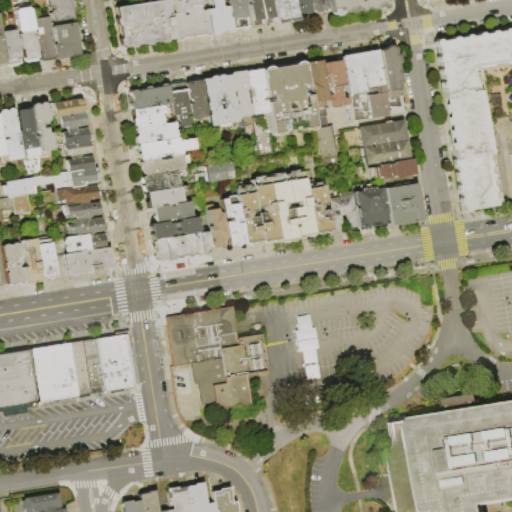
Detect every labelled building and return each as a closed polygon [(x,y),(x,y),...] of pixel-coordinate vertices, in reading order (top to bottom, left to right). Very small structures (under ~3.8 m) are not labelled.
[(47,17),(46,14),(49,14),(49,11),(51,11),(51,8),(46,9),(44,0),(69,0),(72,19),(47,23),(47,17)] [(166,0),(172,39),(164,41),(163,42),(157,44),(154,42),(149,43),(148,45),(141,46),(140,44),(133,46),(132,48),(128,49),(124,47),(119,48),(119,45),(117,44),(116,39),(118,38),(116,25),(114,24),(114,19),(116,18),(113,8),(166,0)] [(166,0),(201,0),(207,33),(205,36),(203,37),(200,34),(180,38),(178,40),(174,41),(172,39),(166,0)] [(201,0),(217,0),(218,8),(226,7),(230,29),(226,31),(223,33),(221,31),(214,32),(212,34),(208,35),(207,33),(201,0)] [(241,0),(246,27),(230,29),(226,7),(224,0),(241,0)] [(246,0),(268,0),(269,1),(273,23),(251,26),(246,0)] [(292,0),(295,19),(295,20),(273,23),(269,1),(274,0),(292,0)] [(308,0),(310,12),(310,16),(295,19),(292,0),(308,0)] [(308,0),(323,0),(325,8),(323,10),(318,10),(317,12),(312,13),(310,12),(308,0)] [(382,0),(384,2),(384,5),(383,8),(379,9),(377,7),(374,8),(372,9),(370,11),(367,11),(364,10),(361,10),(360,13),(357,13),(355,12),(353,12),(350,14),(348,14),(345,13),(339,14),(338,16),(334,16),(330,15),(329,13),(327,0),(382,0)] [(17,39),(13,12),(14,10),(18,9),(19,11),(21,11),(21,9),(26,8),(27,10),(29,9),(30,17),(31,28),(34,44),(35,50),(36,59),(23,61),(21,50),(18,50),(18,48),(17,39)] [(30,17),(33,16),(34,19),(47,17),(47,23),(49,33),(47,33),(48,41),(50,43),(51,45),(53,58),(39,60),(37,52),(35,50),(34,44),(35,41),(34,29),(31,28),(30,17)] [(53,58),(51,45),(54,45),(52,29),(50,30),(50,27),(73,23),(78,56),(53,60),(53,58)] [(503,206),(469,211),(469,213),(464,214),(463,214),(462,212),(461,206),(459,207),(459,205),(458,200),(460,199),(459,193),(457,194),(457,193),(456,187),(458,186),(457,181),(455,181),(455,180),(454,174),(456,173),(455,168),(453,168),(453,167),(452,161),(454,160),(442,89),(440,88),(440,84),(441,82),(440,76),(438,75),(437,72),(439,70),(438,63),(436,62),(435,59),(437,57),(435,48),(433,46),(432,44),(435,40),(438,40),(440,42),(450,40),(451,38),(455,37),(457,39),(463,38),(464,36),(468,35),(470,37),(476,36),(477,34),(481,33),(482,35),(488,34),(490,32),(493,31),(495,33),(501,32),(502,30),(506,29),(508,31),(511,30),(511,61),(481,67),(503,206)] [(4,64),(0,39),(0,32),(13,30),(14,39),(17,39),(18,48),(15,48),(18,63),(4,66),(4,64)] [(387,117),(377,51),(382,50),(384,47),(388,46),(391,48),(393,48),(394,56),(396,55),(398,64),(395,64),(398,78),(399,78),(402,97),(400,97),(399,97),(402,115),(387,117)] [(340,56),(377,51),(387,117),(352,122),(348,95),(346,95),(340,56)] [(303,64),(320,61),(320,64),(323,80),(321,80),(322,90),(324,90),(325,97),(326,102),(319,103),(320,108),(310,110),(307,96),(309,95),(308,89),(306,89),(303,64)] [(326,102),(325,97),(330,96),(329,88),(327,88),(326,84),(323,85),(323,80),(320,64),(339,61),(343,86),(338,86),(340,100),(345,99),(346,105),(338,106),(336,108),(329,109),(327,108),(326,102)] [(266,114),(265,104),(272,103),(271,98),(264,99),(260,70),(261,70),(262,68),(264,68),(267,67),(268,68),(269,69),(293,65),(294,64),(295,63),(296,62),(300,62),(301,63),(302,63),(303,64),(306,89),(307,92),(300,93),(301,97),(307,96),(310,110),(313,129),(311,131),(309,131),(306,131),(305,129),(280,133),(279,136),(277,136),(274,137),(272,136),(271,135),(268,120),(267,120),(266,114)] [(229,73),(244,70),(244,72),(247,90),(244,91),(246,105),(249,104),(251,117),(236,119),(233,98),(234,96),(233,92),(232,92),(229,73)] [(251,117),(249,104),(247,90),(244,72),(260,70),(264,99),(265,104),(266,114),(251,117)] [(200,80),(207,79),(209,77),(213,76),(214,77),(215,76),(220,75),(221,77),(228,76),(231,93),(230,94),(231,98),(232,98),(233,106),(232,107),(232,108),(233,110),(233,111),(234,111),(235,122),(233,123),(230,124),(228,123),(226,125),(223,125),(222,124),(219,126),(215,126),(213,126),(212,127),(209,127),(207,126),(206,118),(200,80)] [(189,114),(187,105),(191,105),(190,100),(187,101),(185,91),(184,83),(200,80),(206,118),(190,121),(189,114)] [(132,110),(130,99),(128,98),(127,96),(127,93),(128,92),(130,91),(132,90),(134,92),(167,87),(168,93),(170,105),(160,106),(132,110)] [(170,105),(168,93),(185,91),(187,101),(187,105),(189,114),(186,114),(188,127),(173,129),(172,123),(170,105)] [(82,113),(58,117),(53,118),(51,103),(80,99),(82,113)] [(28,109),(28,106),(29,105),(30,104),(32,104),(34,104),(35,105),(36,105),(37,104),(38,103),(40,103),(41,103),(43,104),(44,104),(47,121),(44,122),(45,125),(39,126),(39,129),(45,128),(46,133),(49,133),(52,149),(49,151),(46,151),(43,151),(41,152),(37,152),(35,152),(33,139),(32,137),(35,137),(34,133),(32,133),(32,132),(28,109)] [(133,128),(131,127),(130,121),(131,118),(131,111),(132,110),(160,106),(162,109),(163,113),(161,115),(159,116),(161,124),(133,128)] [(0,110),(2,110),(4,112),(5,109),(7,109),(10,109),(12,110),(16,134),(13,134),(15,146),(17,145),(19,159),(3,161),(2,155),(0,141),(7,140),(4,138),(0,138),(0,110)] [(14,111),(28,109),(32,132),(30,134),(31,139),(33,139),(35,152),(36,161),(23,163),(21,150),(19,150),(16,132),(17,132),(14,111)] [(60,130),(58,117),(82,113),(84,126),(73,128),(64,129),(60,130)] [(357,128),(403,121),(408,159),(363,166),(357,128)] [(136,145),(134,145),(132,138),(134,137),(133,128),(161,124),(172,123),(173,129),(172,130),(173,131),(174,132),(175,136),(174,139),(165,141),(161,141),(159,142),(158,135),(151,136),(152,143),(136,145)] [(314,129),(331,126),(336,156),(323,158),(323,156),(318,157),(314,129)] [(87,141),(62,145),(60,133),(65,132),(64,129),(73,128),(74,131),(85,129),(87,141)] [(141,161),(138,162),(137,159),(137,156),(137,152),(136,152),(136,148),(136,145),(152,143),(159,142),(161,141),(162,146),(165,145),(165,141),(174,139),(176,139),(177,141),(192,139),(194,150),(179,152),(180,155),(169,157),(169,154),(160,155),(160,158),(158,159),(141,161)] [(64,157),(62,145),(87,141),(89,153),(64,157)] [(174,171),(165,173),(164,170),(162,171),(162,173),(143,176),(143,175),(141,176),(141,175),(139,164),(141,162),(141,161),(158,159),(158,161),(170,160),(169,157),(180,155),(181,156),(182,161),(181,162),(182,164),(183,169),(182,170),(174,171)] [(91,168),(66,172),(64,161),(90,157),(91,168)] [(369,179),(368,169),(377,168),(377,166),(385,164),(385,165),(389,165),(390,163),(410,160),(413,176),(393,179),(391,177),(387,178),(387,179),(379,181),(378,177),(369,179)] [(200,165),(201,181),(229,179),(228,162),(200,165)] [(51,175),(66,172),(91,168),(94,183),(81,185),(82,186),(54,190),(53,190),(52,184),(51,175)] [(144,193),(143,193),(141,192),(141,188),(142,185),(140,184),(140,179),(141,177),(143,177),(143,176),(162,173),(165,173),(174,171),(175,172),(180,171),(181,176),(175,177),(176,180),(178,182),(178,186),(177,188),(167,189),(167,187),(161,188),(160,190),(144,193)] [(330,231),(328,231),(326,233),(323,234),(321,232),(319,235),(316,235),(314,234),(312,234),(310,236),(309,237),(307,237),(305,237),(304,235),(302,236),(302,237),(301,238),(299,239),(297,239),(296,238),(296,239),(294,240),(292,242),(290,242),(289,242),(287,241),(286,241),(285,243),(283,243),(281,243),(279,242),(278,242),(277,239),(276,241),(274,242),(272,243),(270,242),(270,240),(267,241),(267,242),(266,244),(263,244),(261,244),(260,242),(257,244),(253,244),(252,243),(250,245),(247,246),(245,246),(244,244),(243,244),(236,198),(235,190),(235,187),(248,185),(249,188),(252,187),(251,181),(254,180),(254,178),(259,178),(260,180),(277,177),(277,175),(282,174),(283,176),(289,175),(289,173),(294,172),(295,174),(303,173),(305,189),(323,187),(326,205),(319,206),(320,211),(327,210),(330,231)] [(51,175),(52,184),(32,187),(33,193),(26,194),(5,198),(5,196),(0,197),(0,186),(4,186),(3,182),(51,175)] [(382,189),(386,215),(385,215),(387,225),(361,229),(360,219),(358,219),(357,210),(358,210),(357,204),(356,204),(354,194),(361,193),(361,188),(366,187),(365,186),(369,185),(370,188),(375,187),(375,191),(382,189)] [(388,227),(386,215),(382,189),(415,185),(421,222),(388,227)] [(82,186),(83,186),(84,187),(93,186),(95,200),(86,201),(87,202),(86,203),(70,205),(70,203),(63,204),(62,201),(56,202),(54,190),(82,186)] [(152,208),(147,209),(147,208),(145,207),(144,203),(146,202),(144,193),(160,190),(167,189),(177,188),(186,187),(187,191),(182,191),(183,193),(180,193),(181,202),(174,203),(172,205),(152,208)] [(0,198),(5,198),(26,194),(29,213),(22,214),(22,212),(20,210),(12,212),(12,210),(0,211),(0,198)] [(243,244),(226,247),(223,223),(230,222),(230,218),(222,220),(220,200),(226,200),(226,197),(233,196),(236,198),(243,244)] [(358,227),(351,228),(350,224),(346,224),(345,216),(341,216),(342,225),(339,226),(340,230),(331,231),(328,211),(330,211),(328,199),(352,196),(354,207),(355,207),(358,227)] [(166,222),(155,224),(155,223),(154,222),(153,221),(152,219),(152,217),(153,215),(152,208),(172,205),(189,202),(192,218),(179,220),(166,222)] [(70,205),(86,203),(86,205),(97,203),(99,216),(87,218),(76,220),(76,218),(65,220),(65,219),(62,220),(61,209),(54,210),(54,207),(70,205)] [(221,214),(224,239),(221,239),(222,247),(211,249),(207,227),(209,227),(207,211),(217,209),(218,214),(221,214)] [(76,220),(87,218),(88,220),(100,219),(102,232),(90,233),(76,235),(76,234),(72,235),(71,234),(66,235),(65,233),(62,234),(60,223),(70,222),(69,220),(76,220)] [(152,241),(151,240),(150,239),(149,235),(150,235),(150,231),(149,231),(148,227),(149,227),(149,225),(155,224),(166,222),(167,224),(179,222),(179,220),(192,218),(195,218),(195,219),(197,220),(198,223),(196,224),(196,227),(198,228),(199,231),(197,232),(197,234),(182,236),(182,234),(168,236),(168,238),(152,241)] [(76,235),(90,233),(90,236),(103,234),(105,247),(92,249),(92,250),(65,254),(65,252),(63,251),(63,248),(64,247),(64,246),(63,244),(62,241),(63,240),(63,237),(76,235)] [(206,255),(193,257),(193,255),(192,255),(190,257),(186,258),(185,256),(180,257),(179,259),(175,260),(174,258),(172,258),(173,260),(158,262),(157,260),(155,261),(152,241),(168,238),(176,237),(177,245),(179,245),(178,237),(182,236),(197,234),(206,233),(208,246),(204,247),(206,255)] [(39,280),(40,282),(32,283),(32,282),(30,282),(30,283),(23,284),(23,283),(21,268),(24,267),(22,258),(20,259),(17,244),(17,241),(33,238),(34,245),(39,280)] [(21,268),(23,283),(21,285),(17,286),(16,284),(14,284),(13,286),(9,287),(6,286),(4,273),(5,273),(5,269),(3,270),(2,263),(3,262),(3,259),(2,259),(0,247),(2,247),(2,245),(6,245),(7,246),(10,245),(11,244),(14,243),(15,245),(17,244),(20,259),(15,259),(16,263),(12,263),(13,266),(16,265),(16,269),(21,268)] [(50,243),(55,278),(39,280),(34,245),(50,243)] [(65,254),(92,250),(108,248),(111,269),(65,276),(62,255),(65,254)] [(164,319),(230,308),(234,338),(252,335),(258,335),(264,371),(243,374),(248,404),(214,410),(210,386),(223,384),(219,359),(171,366),(164,319)] [(125,334),(134,388),(101,393),(93,340),(116,336),(125,334)] [(93,340),(101,393),(88,395),(79,342),(93,340)] [(79,342),(88,395),(76,397),(68,344),(79,342)] [(68,344),(76,397),(38,404),(29,350),(29,348),(68,344)] [(0,354),(29,350),(38,404),(32,404),(33,408),(0,413),(0,354)] [(478,407),(476,394),(444,399),(446,412),(478,407)] [(511,502),(485,507),(485,511),(399,511),(386,424),(511,403),(511,502)] [(188,511),(185,487),(193,486),(193,485),(203,483),(206,504),(212,503),(214,511),(188,511)] [(188,511),(163,511),(171,510),(167,489),(177,487),(177,489),(185,487),(188,511)] [(211,493),(218,492),(217,490),(228,488),(231,503),(235,502),(236,511),(216,511),(214,511),(212,503),(211,493)] [(158,511),(163,511),(140,511),(138,501),(137,495),(145,494),(145,493),(155,491),(158,511)] [(23,511),(21,498),(55,492),(57,505),(51,506),(51,509),(63,508),(63,511),(23,511)] [(140,511),(122,511),(121,503),(130,501),(130,503),(138,501),(140,511)]
